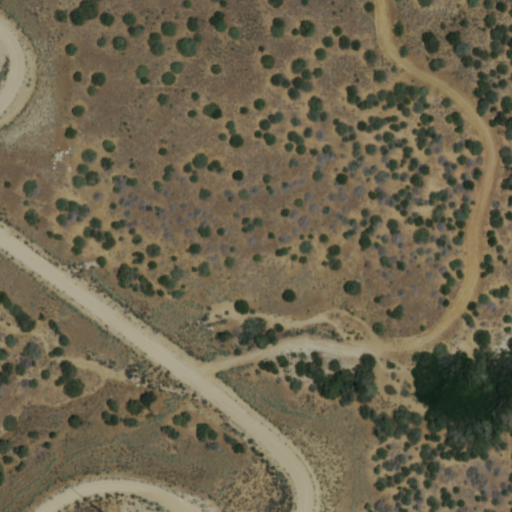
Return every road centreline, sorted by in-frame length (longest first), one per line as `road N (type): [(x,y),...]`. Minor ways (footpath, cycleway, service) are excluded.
road 1 (track): [(43,511),(87,483),(130,480),(198,511),(301,499),(299,476),(284,448),(198,371),(0,231),(3,87),(14,60),(0,30)]
road 2 (track): [(383,0),(399,50),(456,89),(493,141),(469,289),(449,318),(416,339),(337,351),(313,342),(198,371)]
